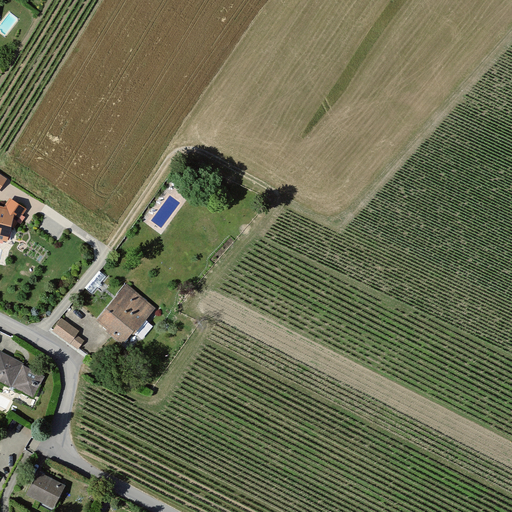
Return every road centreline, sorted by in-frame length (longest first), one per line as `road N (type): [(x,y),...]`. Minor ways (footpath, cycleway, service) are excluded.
road 1 (residential): [(167,511),(64,454),(58,443),(70,364),(0,318)]
road 2 (track): [(287,198),(202,152),(178,150),(100,259)]
